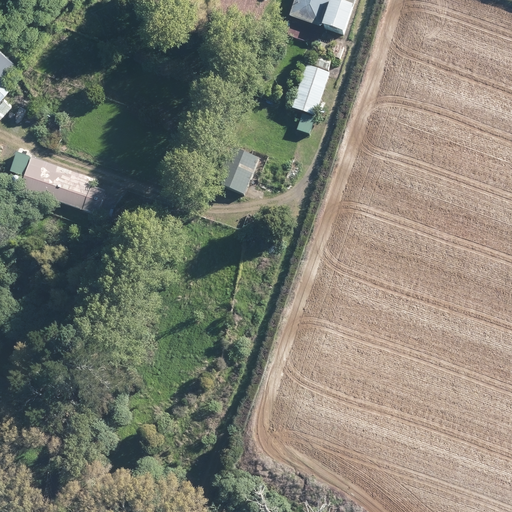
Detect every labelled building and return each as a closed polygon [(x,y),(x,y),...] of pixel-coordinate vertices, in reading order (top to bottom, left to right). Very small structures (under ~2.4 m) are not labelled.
[(213,0),(211,8),(231,14),(235,0),(213,0)] [(235,0),(231,14),(251,21),(258,0),(235,0)] [(296,0),(290,20),(288,19),(282,37),(307,44),(312,26),(318,28),(326,2),(329,3),(330,0),(296,0)] [(357,0),(333,0),(324,29),(345,36),(357,0)] [(2,80),(16,64),(0,50),(0,99),(11,88),(2,80)] [(331,64),(315,59),(313,66),(329,71),(331,64)] [(331,76),(308,68),(293,111),(317,119),(331,76)] [(261,159),(232,148),(217,185),(246,197),(261,159)] [(95,181),(33,160),(21,194),(40,201),(41,197),(110,221),(121,192),(94,183),(95,181)]
